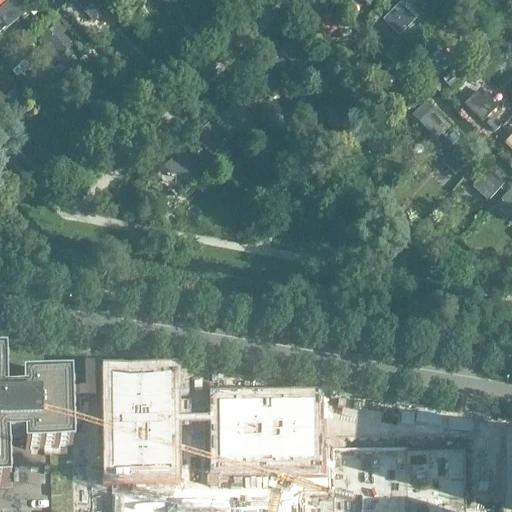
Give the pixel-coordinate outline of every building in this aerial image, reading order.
[(19,0),(10,0),(0,9),(0,16),(10,27),(29,10),(19,0)] [(80,0),(68,12),(88,31),(107,11),(95,0),(80,0)] [(384,38),(417,37),(416,3),(384,4),(384,38)] [(303,25),(323,44),(342,24),(322,5),(303,25)] [(23,56),(43,74),(62,55),(42,36),(23,56)] [(408,75),(428,94),(447,74),(427,55),(408,75)] [(0,110),(17,93),(0,76),(0,110)] [(234,95),(253,114),(273,94),(253,76),(234,95)] [(461,106),(480,125),(499,105),(480,86),(461,106)] [(439,147),(456,132),(428,102),(412,117),(439,147)] [(224,120),(241,133),(254,116),(237,103),(224,120)] [(203,145),(215,156),(230,141),(218,130),(203,145)] [(511,130),(501,142),(511,152),(511,130)] [(159,164),(178,182),(198,163),(178,144),(159,164)] [(492,207),(511,226),(511,224),(511,188),(511,187),(492,207)] [(70,412),(69,398),(69,389),(69,382),(68,382),(68,381),(68,379),(68,375),(68,367),(3,359),(0,358),(0,484),(7,484),(6,440),(24,439),(24,452),(71,450),(70,412)] [(168,381),(107,382),(109,511),(464,511),(463,445),(312,448),(311,406),(168,408),(168,381)]
